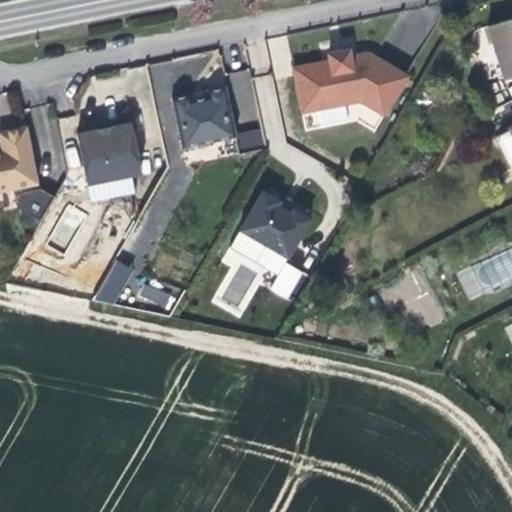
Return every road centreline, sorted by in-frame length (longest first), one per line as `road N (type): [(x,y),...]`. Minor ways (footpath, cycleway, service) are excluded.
road 1 (track): [(511,485),(448,404),(373,370),(0,293)]
road 2 (residential): [(0,76),(364,0)]
